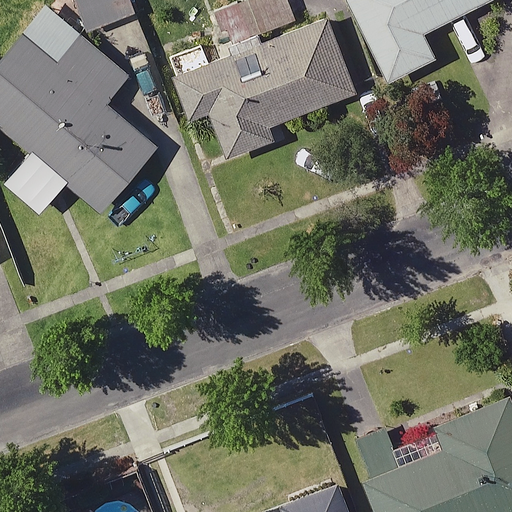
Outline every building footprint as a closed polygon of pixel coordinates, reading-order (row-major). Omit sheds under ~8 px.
[(135,6),(132,0),(81,0),(90,22),(135,6)] [(487,0),(355,0),(394,78),(439,56),(427,30),(487,0)] [(363,87),(335,15),(182,75),(197,115),(215,108),(233,154),(280,136),(274,122),(363,87)] [(63,62),(31,34),(0,69),(0,116),(106,209),(159,147),(110,104),(133,78),(85,36),(63,62)] [(511,511),(511,396),(399,440),(393,425),(356,439),(383,511),(511,511)] [(350,511),(339,483),(289,502),(292,511),(350,511)]
